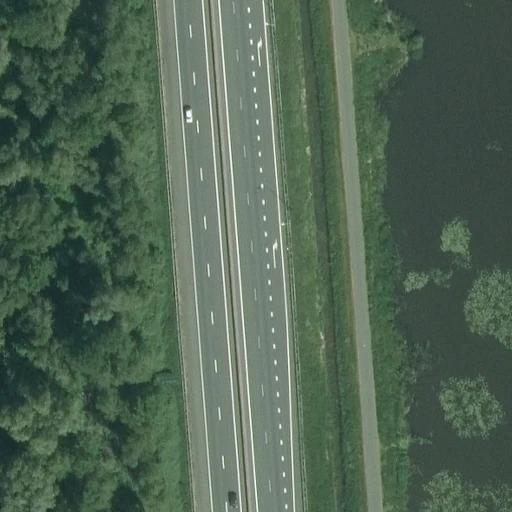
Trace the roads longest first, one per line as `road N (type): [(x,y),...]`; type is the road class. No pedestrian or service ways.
road 1 (motorway): [(185,0),(226,511)]
road 2 (motorway): [(272,511),(234,0)]
road 3 (unclassified): [(375,511),(338,0)]
